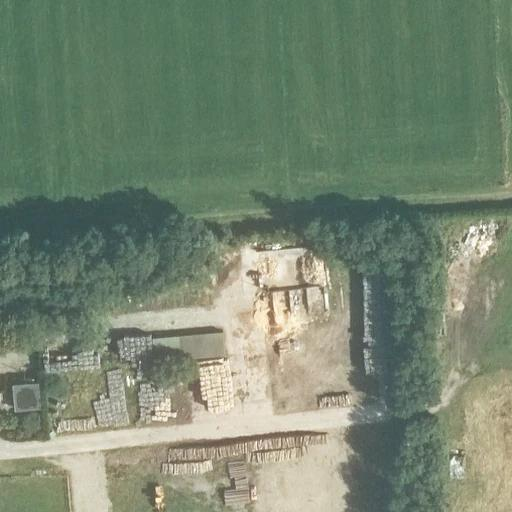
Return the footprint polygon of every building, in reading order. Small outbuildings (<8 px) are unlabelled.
[(367,303),(366,279),(327,281),(328,305),(367,303)] [(270,291),(270,313),(286,313),(286,290),(270,291)] [(306,318),(303,301),(294,303),(297,320),(306,318)] [(221,328),(151,331),(152,358),(222,354),(221,328)] [(372,361),(382,361),(382,344),(373,344),(372,361)] [(38,384),(15,386),(17,409),(40,407),(38,384)]
